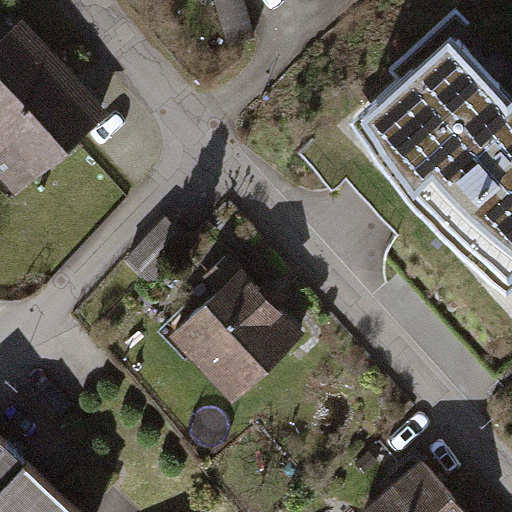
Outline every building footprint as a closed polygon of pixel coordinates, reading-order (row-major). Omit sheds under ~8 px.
[(216,0),(229,42),(254,34),(243,0),(216,0)] [(98,114),(18,24),(0,40),(0,138),(31,173),(98,114)] [(511,95),(459,38),(364,124),(503,278),(511,269),(511,95)] [(190,238),(167,217),(128,257),(151,279),(190,238)] [(222,286),(176,329),(234,391),(300,330),(275,303),(279,299),(267,285),(262,290),(228,254),(209,272),(222,286)] [(0,511),(83,511),(0,431),(0,511)] [(457,496),(424,460),(365,511),(480,511),(484,508),(466,488),(457,496)]
